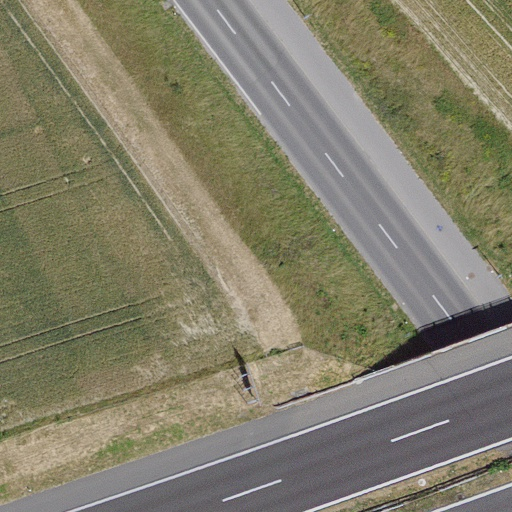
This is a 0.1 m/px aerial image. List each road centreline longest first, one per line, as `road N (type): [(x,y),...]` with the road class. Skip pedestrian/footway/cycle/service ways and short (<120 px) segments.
road 1 (tertiary): [(213,0),(511,395)]
road 2 (motorway): [(511,395),(182,511)]
